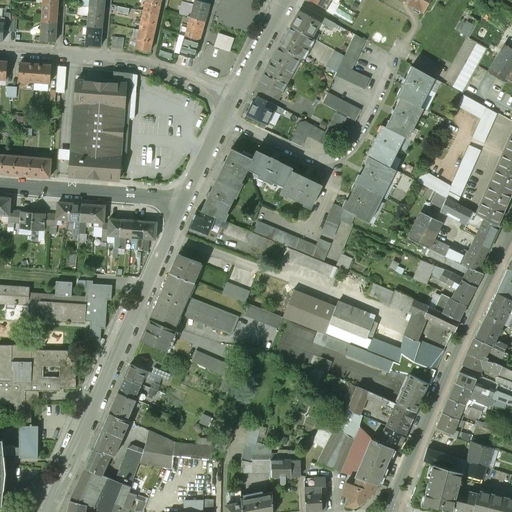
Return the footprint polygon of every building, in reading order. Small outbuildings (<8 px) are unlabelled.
[(104,0),(89,0),(89,8),(104,9),(104,0)] [(160,0),(144,0),(142,12),(157,15),(160,0)] [(309,0),(326,10),(332,0),(309,0)] [(401,0),(408,4),(407,5),(412,8),(413,7),(422,12),(429,1),(429,0),(401,0)] [(195,1),(194,1),(189,18),(204,23),(209,5),(207,4),(195,1)] [(58,5),(42,4),(41,23),(56,24),(58,5)] [(104,9),(89,8),(87,27),(102,28),(104,9)] [(319,22),(299,11),(290,26),(311,38),(319,22)] [(157,15),(142,12),(138,31),(153,34),(157,15)] [(204,23),(189,18),(184,37),(198,41),(204,23)] [(335,24),(325,18),(322,24),(332,30),(335,24)] [(471,36),(476,23),(467,20),(462,33),(471,36)] [(56,24),(41,23),(40,41),(55,42),(56,24)] [(311,38),(290,26),(278,47),(279,48),(297,58),(301,60),(313,39),(311,38)] [(102,28),(87,27),(85,45),(100,47),(102,28)] [(153,34),(138,31),(138,32),(136,31),(135,32),(133,31),(130,44),(135,45),(135,49),(150,52),(153,34)] [(233,37),(218,32),(214,46),(229,51),(233,37)] [(336,73),(335,75),(365,89),(370,79),(351,69),(364,39),(354,34),(344,56),(336,73)] [(511,40),(503,34),(496,46),(501,50),(487,72),(502,81),(505,83),(507,79),(511,71),(511,40)] [(123,39),(112,37),(111,48),(121,50),(123,39)] [(198,41),(184,37),(179,54),(194,58),(198,41)] [(476,43),(452,87),(462,92),(486,49),(476,43)] [(279,48),(256,88),(274,98),(297,58),(279,48)] [(334,51),(325,67),(336,73),(344,56),(334,51)] [(35,65),(19,64),(18,82),(33,83),(35,65)] [(51,66),(35,65),(33,83),(49,84),(51,66)] [(67,91),(67,65),(59,65),(58,91),(67,91)] [(434,78),(412,66),(397,96),(400,97),(419,107),(434,78)] [(112,84),(83,81),(83,80),(78,79),(78,81),(76,81),(68,177),(118,180),(123,118),(134,119),(137,78),(127,74),(113,74),(112,84)] [(355,108),(327,93),(322,103),(336,111),(346,116),(349,118),(355,108)] [(419,107),(400,97),(385,127),(403,136),(407,138),(422,109),(419,107)] [(273,111),(253,102),(247,114),(267,124),(273,111)] [(486,107),(472,138),(484,143),(497,114),(487,108),(486,107)] [(355,108),(349,118),(355,121),(360,111),(357,110),(355,108)] [(336,111),(324,132),(334,137),(346,116),(336,111)] [(385,127),(381,125),(366,154),(371,157),(388,166),(403,136),(385,127)] [(511,131),(503,151),(511,155),(511,131)] [(469,146),(459,169),(470,174),(480,151),(469,146)] [(252,159),(230,148),(215,179),(235,189),(239,182),(240,183),(247,169),(252,159)] [(270,158),(256,151),(252,159),(247,169),(283,186),(291,170),(292,168),(277,161),(278,160),(271,157),(270,158)] [(511,155),(503,151),(489,183),(511,193),(511,190),(511,155)] [(22,157),(0,155),(0,174),(21,176),(22,157)] [(51,159),(22,157),(21,176),(49,178),(51,159)] [(388,166),(371,157),(367,164),(366,163),(360,175),(361,176),(357,183),(382,196),(395,170),(388,166)] [(459,169),(446,198),(457,203),(470,174),(459,169)] [(322,185),(291,170),(283,186),(281,192),(288,195),(287,195),(305,204),(305,203),(311,206),(322,185)] [(235,189),(215,179),(200,211),(221,220),(224,213),(225,213),(234,196),(233,195),(235,189)] [(357,183),(353,191),(352,191),(347,201),(348,201),(345,209),(356,214),(355,216),(369,223),(382,196),(357,183)] [(511,193),(489,183),(475,214),(497,225),(511,193)] [(446,198),(440,194),(435,207),(467,224),(467,223),(472,212),(457,203),(446,198)] [(10,199),(0,197),(0,214),(7,216),(8,216),(9,210),(10,199)] [(69,204),(57,202),(56,213),(55,219),(56,219),(68,220),(69,204)] [(81,204),(69,204),(68,220),(74,221),(73,233),(78,234),(81,204)] [(93,206),(81,204),(78,234),(84,234),(85,222),(91,222),(93,206)] [(334,204),(322,234),(332,238),(340,219),(344,208),(334,204)] [(105,206),(93,206),(91,222),(99,223),(98,227),(102,227),(103,234),(108,235),(109,224),(103,224),(105,206)] [(345,209),(344,208),(340,219),(352,224),(355,216),(356,214),(345,209)] [(397,209),(386,228),(392,231),(403,212),(397,209)] [(200,211),(196,210),(188,229),(198,233),(198,232),(210,237),(212,233),(208,232),(212,224),(220,227),(222,220),(221,220),(200,211)] [(32,212),(14,211),(13,223),(19,223),(19,228),(31,229),(32,212)] [(50,213),(32,212),(31,229),(43,230),(43,225),(49,225),(50,213)] [(475,214),(472,212),(467,223),(476,227),(475,229),(479,231),(476,237),(490,244),(499,226),(475,214)] [(441,224),(420,214),(407,238),(454,261),(458,263),(461,256),(432,241),(441,224)] [(121,220),(109,219),(109,224),(108,235),(108,236),(115,236),(120,237),(121,220)] [(133,221),(121,220),(120,237),(125,237),(131,238),(133,221)] [(252,233),(222,220),(220,227),(225,229),(223,233),(268,251),(272,241),(252,233)] [(144,222),(133,221),(131,238),(137,238),(143,239),(144,222)] [(156,223),(144,222),(143,239),(148,239),(155,239),(156,223)] [(316,246),(257,222),(252,233),(272,241),(288,247),(312,257),(316,246)] [(476,237),(469,254),(463,251),(461,256),(458,263),(477,272),(490,244),(476,237)] [(330,244),(319,239),(316,246),(312,257),(323,261),(330,244)] [(312,257),(288,247),(284,258),(336,279),(340,268),(336,267),(323,261),(312,257)] [(201,263),(178,254),(170,273),(192,281),(194,275),(196,276),(201,263)] [(352,259),(341,254),(336,267),(340,268),(347,271),(352,259)] [(434,266),(421,260),(413,279),(426,284),(434,266)] [(393,261),(390,268),(394,270),(398,263),(393,261)] [(458,263),(454,261),(452,266),(465,273),(462,279),(461,280),(475,287),(482,274),(477,272),(458,263)] [(511,270),(507,268),(496,292),(511,299),(511,270)] [(451,273),(443,270),(439,278),(452,286),(457,288),(461,280),(462,279),(451,273)] [(238,317),(187,297),(194,282),(192,281),(170,273),(150,318),(174,329),(180,315),(231,335),(238,317)] [(413,279),(406,276),(404,281),(411,284),(413,279)] [(426,284),(413,279),(411,284),(408,292),(406,296),(408,296),(420,301),(426,284)] [(29,294),(28,304),(28,312),(28,317),(85,320),(85,322),(90,322),(89,339),(100,340),(101,328),(105,329),(107,300),(111,300),(112,285),(92,284),(93,281),(86,280),(85,298),(71,297),(72,282),(56,281),(55,295),(29,294)] [(475,287),(461,280),(457,288),(452,286),(450,290),(454,292),(455,291),(469,299),(475,287)] [(250,292),(227,283),(223,294),(245,303),(250,292)] [(375,283),(370,295),(389,302),(393,289),(375,283)] [(404,287),(398,285),(395,291),(406,296),(408,292),(402,290),(404,287)] [(28,304),(29,294),(29,288),(0,286),(0,302),(15,303),(14,305),(16,305),(16,303),(28,304)] [(294,290),(283,318),(318,332),(325,334),(329,323),(336,306),(294,290)] [(406,296),(395,291),(389,306),(402,311),(403,309),(408,296),(406,296)] [(451,299),(441,295),(434,308),(458,320),(469,299),(455,291),(454,292),(451,299)] [(511,304),(511,299),(496,292),(485,315),(503,324),(510,327),(511,323),(511,307),(511,304)] [(423,303),(408,296),(403,309),(414,314),(417,315),(423,303)] [(423,303),(417,315),(423,318),(429,306),(423,303)] [(283,318),(249,304),(244,315),(279,329),(283,318)] [(373,321),(336,306),(329,323),(344,329),(366,338),(373,321)] [(444,351),(419,342),(418,342),(415,341),(425,319),(454,332),(459,321),(458,320),(434,308),(429,306),(423,318),(417,315),(414,314),(411,320),(404,336),(403,354),(413,361),(435,370),(444,351)] [(503,324),(485,315),(474,337),(492,345),(494,341),(498,332),(501,333),(503,328),(501,327),(503,324)] [(174,329),(150,318),(141,340),(167,351),(169,345),(172,346),(175,338),(173,337),(176,330),(174,329)] [(397,350),(371,340),(377,323),(373,321),(366,338),(344,329),(339,340),(349,344),(399,364),(403,354),(397,350)] [(318,332),(313,342),(325,347),(325,346),(329,336),(325,334),(318,332)] [(339,340),(329,336),(325,346),(333,349),(333,350),(345,355),(349,344),(339,340)] [(492,345),(474,337),(467,354),(484,360),(485,360),(488,353),(486,352),(487,350),(493,353),(496,347),(492,345)] [(500,340),(496,342),(494,341),(492,345),(496,347),(503,351),(506,344),(500,340)] [(35,345),(0,344),(0,404),(3,405),(3,403),(15,403),(15,413),(24,413),(23,425),(32,425),(32,422),(31,422),(31,400),(39,400),(39,390),(60,390),(60,387),(75,387),(76,361),(71,361),(71,350),(35,349),(35,345)] [(399,364),(349,344),(345,355),(389,372),(390,370),(410,375),(427,383),(430,385),(430,384),(435,370),(413,361),(403,354),(399,364)] [(503,351),(496,347),(493,353),(500,356),(503,351)] [(238,369),(196,351),(191,362),(234,380),(236,374),(235,374),(238,369)] [(485,360),(484,360),(467,354),(462,365),(480,372),(481,369),(498,375),(502,366),(496,362),(485,360)] [(331,362),(320,357),(315,369),(326,374),(331,362)] [(148,371),(130,363),(124,378),(141,386),(148,371)] [(511,375),(511,370),(502,366),(498,375),(498,376),(510,380),(511,375)] [(161,370),(154,367),(151,373),(168,380),(170,374),(164,371),(161,370)] [(474,379),(459,372),(454,383),(470,390),(485,396),(487,391),(484,389),(475,386),(471,386),(474,379)] [(410,375),(397,404),(415,412),(427,383),(410,375)] [(511,387),(511,382),(497,377),(495,382),(497,383),(511,389),(511,387)] [(141,386),(124,378),(118,392),(135,399),(141,386)] [(160,386),(154,383),(151,389),(158,392),(160,386)] [(470,390),(454,383),(448,398),(465,404),(465,405),(466,405),(468,399),(469,398),(467,397),(468,396),(470,390)] [(511,389),(497,383),(493,393),(491,398),(494,399),(511,406),(511,389)] [(369,392),(357,387),(348,407),(352,411),(363,416),(367,406),(364,404),(366,398),(369,392)] [(158,392),(151,389),(149,394),(155,397),(158,392)] [(485,396),(470,390),(468,396),(476,400),(475,401),(486,406),(492,404),(494,399),(491,398),(485,396)] [(135,399),(118,392),(109,412),(126,420),(136,400),(135,399)] [(397,404),(369,392),(366,398),(377,402),(377,401),(384,404),(385,406),(390,408),(390,410),(393,412),(391,415),(389,414),(387,418),(390,419),(387,426),(405,434),(415,412),(397,404)] [(465,404),(448,398),(442,412),(459,418),(459,417),(460,414),(461,411),(467,414),(470,408),(465,405),(465,404)] [(465,405),(470,408),(467,414),(478,418),(481,411),(468,406),(466,405),(465,405)] [(348,407),(339,419),(315,464),(347,474),(350,475),(351,475),(354,477),(371,438),(360,427),(360,426),(363,416),(352,411),(348,407)] [(109,412),(93,448),(110,456),(113,458),(129,421),(126,420),(109,412)] [(459,418),(442,412),(436,428),(451,433),(451,437),(456,438),(458,432),(454,430),(459,418)] [(493,426),(486,423),(486,424),(476,421),(474,424),(492,430),(493,426)] [(250,424),(243,450),(241,461),(252,462),(252,460),(253,455),(256,443),(261,427),(250,424)] [(23,425),(19,425),(19,447),(18,455),(18,457),(37,456),(38,425),(32,425),(23,425)] [(405,434),(387,426),(380,441),(381,443),(393,448),(398,450),(405,434)] [(265,428),(261,427),(256,443),(262,444),(265,428)] [(132,445),(127,448),(115,481),(114,481),(130,486),(139,462),(167,468),(167,463),(172,463),(172,456),(207,460),(210,460),(214,449),(214,447),(174,442),(148,430),(143,450),(132,445)] [(470,435),(458,432),(456,438),(469,441),(470,435)] [(229,436),(219,433),(214,447),(214,449),(224,452),(229,436)] [(380,441),(371,438),(354,477),(362,480),(377,484),(378,484),(393,448),(381,443),(380,441)] [(0,505),(2,505),(3,490),(4,490),(6,473),(4,455),(18,455),(19,447),(3,446),(2,439),(0,439),(0,505)] [(492,447),(471,442),(467,461),(468,462),(486,467),(492,447)] [(110,456),(93,448),(85,467),(102,475),(110,456)] [(467,461),(427,448),(423,461),(426,462),(459,472),(465,474),(468,462),(467,461)] [(264,460),(252,460),(252,462),(241,461),(240,468),(240,473),(272,473),(271,460),(268,460),(264,460)] [(275,460),(271,460),(272,473),(272,477),(280,477),(280,483),(282,484),(284,484),(286,483),(286,477),(300,477),(300,460),(275,460)] [(486,467),(468,462),(465,474),(483,479),(486,467)] [(459,472),(434,464),(429,483),(428,483),(425,496),(427,496),(425,505),(438,508),(438,507),(443,508),(443,507),(451,509),(450,510),(452,511),(456,497),(455,497),(459,480),(457,480),(459,472)] [(102,475),(85,467),(70,500),(67,511),(117,511),(120,506),(123,507),(127,496),(130,486),(114,481),(115,481),(102,475)] [(354,477),(351,475),(350,475),(347,474),(341,494),(347,496),(344,504),(352,507),(363,501),(364,502),(366,497),(369,498),(371,493),(374,494),(377,484),(362,480),(354,477)] [(324,477),(314,478),(314,487),(321,487),(325,486),(324,477)] [(314,487),(314,478),(305,478),(304,481),(305,511),(326,510),(325,498),(321,498),(321,487),(314,487)] [(235,503),(226,505),(227,511),(242,511),(240,501),(240,498),(240,491),(233,493),(235,503)] [(511,511),(511,499),(480,491),(479,494),(469,492),(466,500),(456,497),(452,511),(457,511),(511,511)] [(272,511),(272,492),(240,498),(240,501),(242,511),(272,511)] [(148,499),(135,495),(133,500),(138,501),(145,503),(148,499)] [(132,499),(127,496),(123,507),(130,508),(132,499)] [(145,503),(138,501),(135,508),(143,511),(145,503)]
